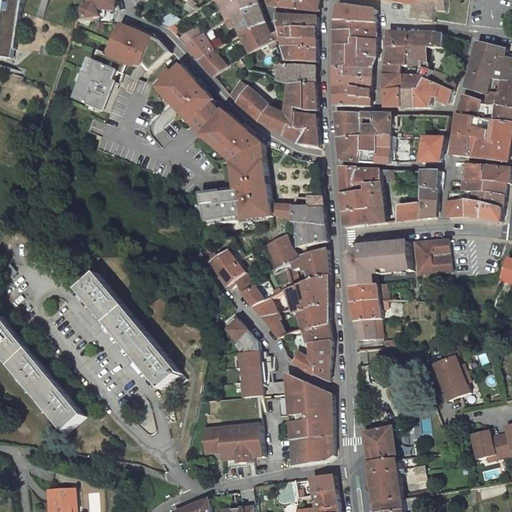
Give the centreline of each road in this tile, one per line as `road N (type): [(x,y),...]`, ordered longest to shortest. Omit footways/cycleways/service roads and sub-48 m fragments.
road 1 (residential): [(128,0),(130,11),(167,34),(254,125),(298,150),(333,157)]
road 2 (residential): [(47,292),(38,302),(41,314),(118,411),(161,443)]
road 3 (residential): [(161,443),(154,400),(70,299),(47,292)]
road 4 (unclassified): [(357,462),(195,493)]
road 5 (residential): [(233,292),(296,372),(351,389)]
road 6 (secondary): [(351,389),(339,243)]
